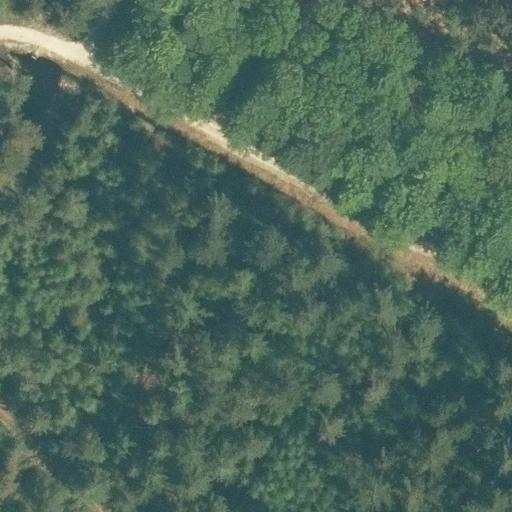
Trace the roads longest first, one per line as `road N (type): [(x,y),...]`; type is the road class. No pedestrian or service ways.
road 1 (track): [(511,288),(84,51),(0,31)]
road 2 (track): [(102,511),(0,406)]
